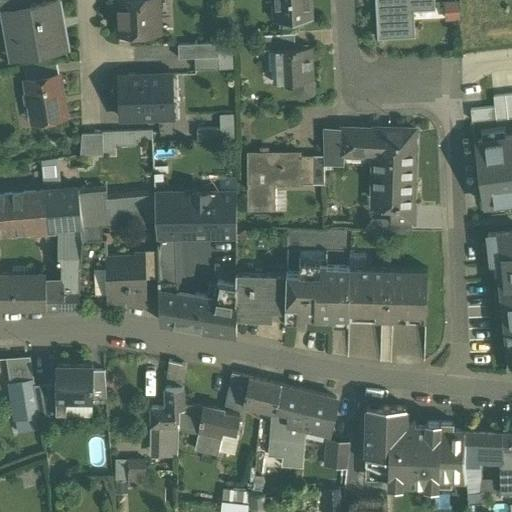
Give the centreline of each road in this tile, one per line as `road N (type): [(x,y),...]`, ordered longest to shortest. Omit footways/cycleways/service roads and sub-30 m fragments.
road 1 (residential): [(456,395),(98,329),(0,330)]
road 2 (residential): [(451,89),(456,395)]
road 3 (residential): [(345,0),(351,90),(451,89)]
road 4 (residential): [(88,0),(91,124)]
